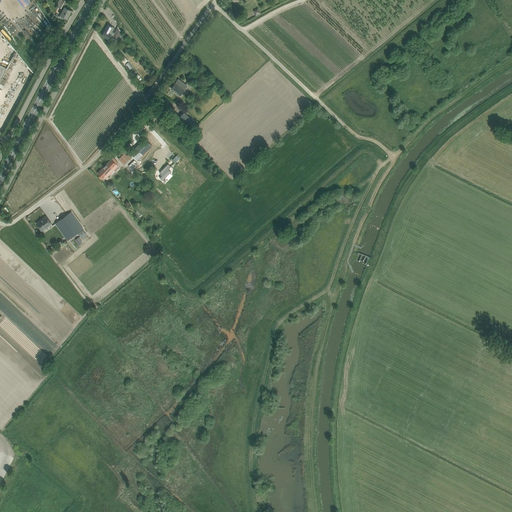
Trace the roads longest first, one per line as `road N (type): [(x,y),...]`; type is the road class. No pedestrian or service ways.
road 1 (unclassified): [(0,224),(91,161),(213,4)]
road 2 (track): [(395,156),(350,130),(213,4)]
road 3 (unclassified): [(0,198),(103,0)]
road 4 (primary): [(0,178),(92,0)]
road 5 (unclassified): [(82,0),(0,155)]
